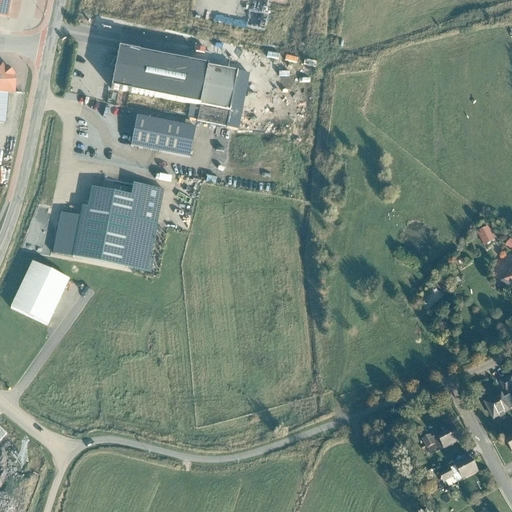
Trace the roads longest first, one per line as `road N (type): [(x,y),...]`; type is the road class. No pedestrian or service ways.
road 1 (residential): [(451,381),(225,459),(197,462),(98,440),(67,454)]
road 2 (residential): [(0,247),(48,48)]
road 3 (residential): [(83,297),(6,406)]
road 4 (residential): [(451,381),(511,497)]
